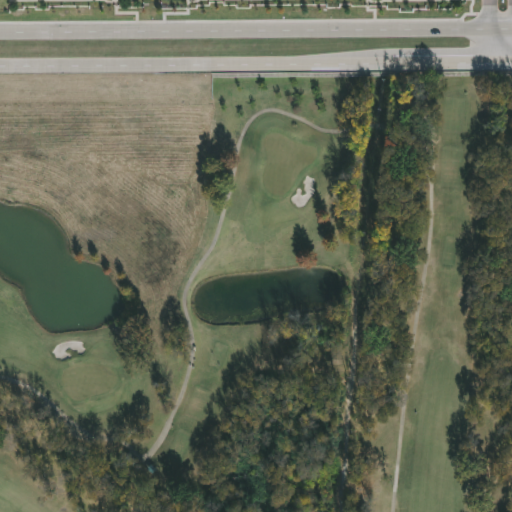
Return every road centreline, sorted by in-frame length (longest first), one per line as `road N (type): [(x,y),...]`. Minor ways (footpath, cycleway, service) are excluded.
road 1 (secondary): [(511,26),(0,29)]
road 2 (secondary): [(0,59),(393,59)]
